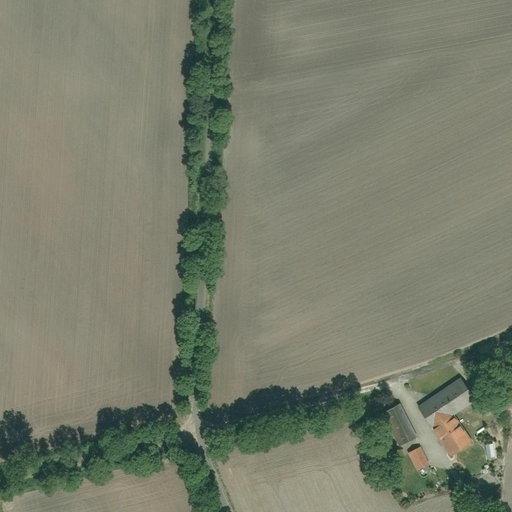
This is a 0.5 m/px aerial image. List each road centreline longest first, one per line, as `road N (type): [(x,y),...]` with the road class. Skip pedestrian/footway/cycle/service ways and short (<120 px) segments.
road 1 (residential): [(192,431),(214,0)]
road 2 (residential): [(192,431),(449,365)]
road 3 (residential): [(192,431),(0,475)]
road 4 (track): [(483,511),(397,380)]
